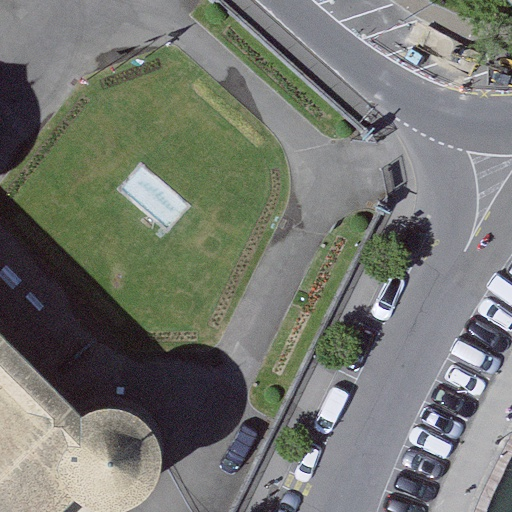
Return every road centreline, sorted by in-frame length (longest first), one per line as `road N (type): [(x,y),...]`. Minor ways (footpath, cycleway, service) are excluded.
road 1 (residential): [(350,511),(440,306)]
road 2 (residential): [(410,104),(440,196),(440,306)]
road 3 (unclassified): [(279,0),(410,104)]
road 4 (residential): [(440,306),(511,201)]
